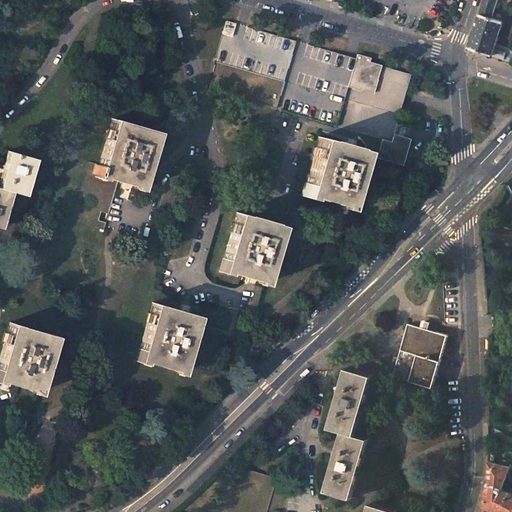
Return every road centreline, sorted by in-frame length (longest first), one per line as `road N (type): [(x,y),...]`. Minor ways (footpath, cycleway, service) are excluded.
road 1 (secondary): [(417,242),(133,511)]
road 2 (unclassified): [(466,263),(474,471),(462,511)]
road 3 (unclassified): [(458,62),(264,0)]
road 4 (unclassified): [(458,62),(464,196)]
